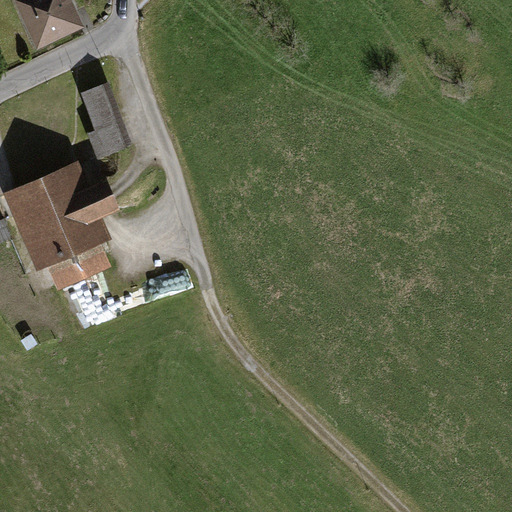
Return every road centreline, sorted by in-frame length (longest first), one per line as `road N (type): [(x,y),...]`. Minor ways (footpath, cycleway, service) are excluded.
road 1 (track): [(119,24),(224,330),(404,511)]
road 2 (unclassified): [(123,0),(119,24),(102,41),(0,89)]
